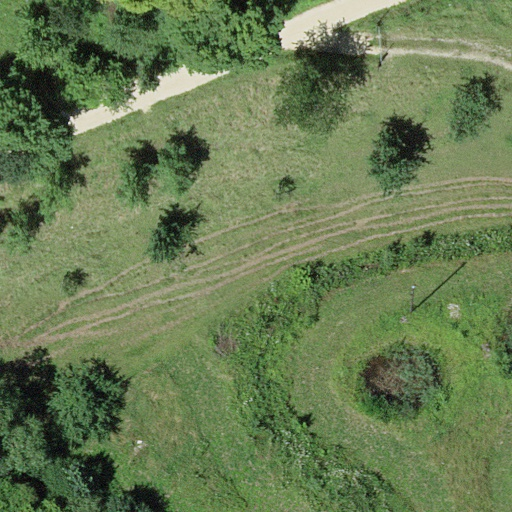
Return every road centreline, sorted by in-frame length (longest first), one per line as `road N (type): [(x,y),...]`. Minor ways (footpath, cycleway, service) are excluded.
road 1 (track): [(398,0),(0,152)]
road 2 (track): [(511,68),(292,42)]
